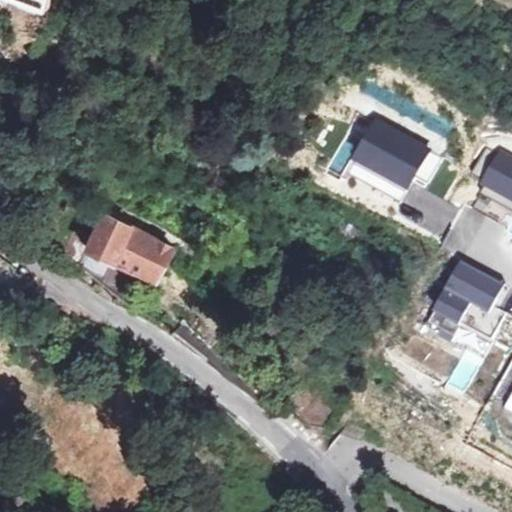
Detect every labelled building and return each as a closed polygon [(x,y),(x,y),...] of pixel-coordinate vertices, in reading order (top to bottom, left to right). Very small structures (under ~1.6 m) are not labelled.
[(8,0),(34,10),(38,0),(8,0)] [(442,164),(377,129),(349,179),(415,214),(442,164)] [(511,159),(493,149),(461,208),(507,233),(511,224),(511,159)] [(94,218),(70,270),(122,304),(135,277),(147,284),(162,253),(94,218)] [(505,282),(458,259),(424,326),(464,347),(484,357),(505,316),(491,308),(505,282)] [(323,435),(335,414),(301,387),(278,406),(303,433),(313,434),(323,435)]
